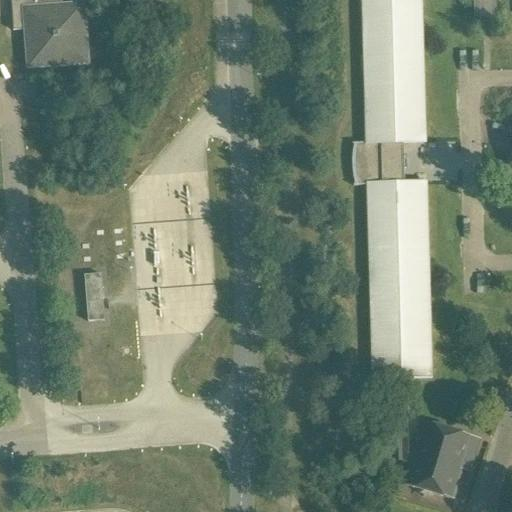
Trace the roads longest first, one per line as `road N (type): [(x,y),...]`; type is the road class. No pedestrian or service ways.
road 1 (unclassified): [(239,511),(244,260),(233,0)]
road 2 (unknown): [(237,108),(208,121),(165,172),(159,433)]
